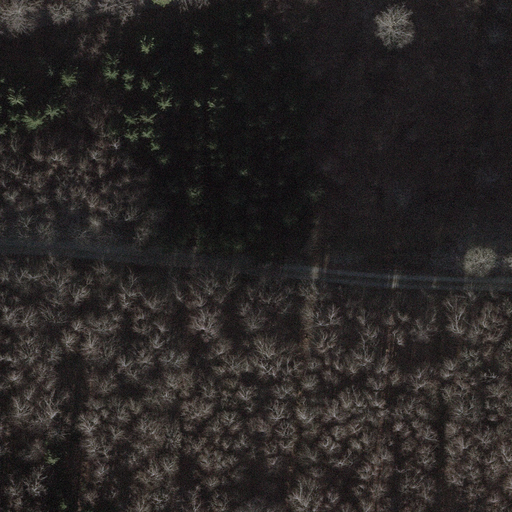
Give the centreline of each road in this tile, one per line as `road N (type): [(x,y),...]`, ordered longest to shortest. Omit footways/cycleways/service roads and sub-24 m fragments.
road 1 (track): [(0,248),(511,291)]
road 2 (track): [(0,21),(130,0)]
